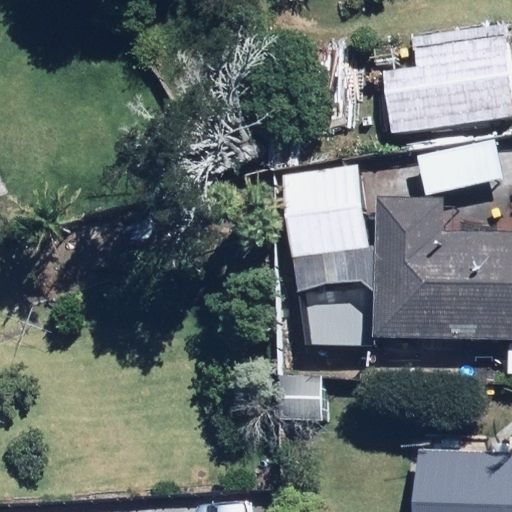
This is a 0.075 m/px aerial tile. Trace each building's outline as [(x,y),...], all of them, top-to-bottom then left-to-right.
[(396,67),(404,129),(511,114),(511,34),(427,45),(429,62),(396,67)] [(511,138),(433,154),(440,193),(511,178),(511,138)] [(380,198),(295,203),(298,250),(383,245),(380,198)] [(511,229),(409,226),(405,335),(511,338),(511,229)] [(0,380),(0,401),(8,397),(0,380)] [(511,511),(511,447),(437,444),(434,511),(511,511)]
